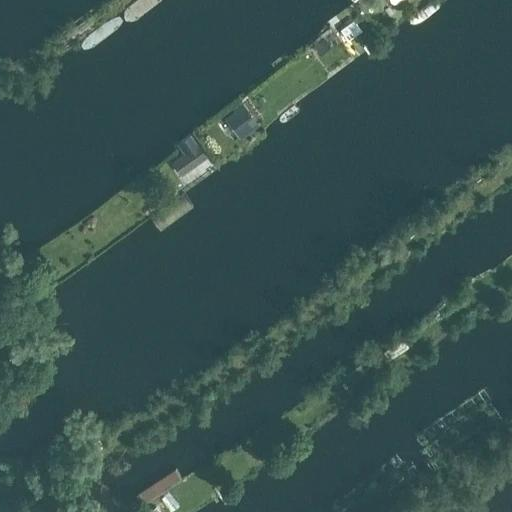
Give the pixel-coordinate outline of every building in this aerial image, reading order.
[(348,26),(342,30),(349,39),(355,35),(348,26)] [(334,32),(328,36),(331,40),(337,36),(334,32)] [(325,39),(315,46),(320,53),(330,45),(325,39)] [(236,111),(226,118),(242,137),(259,124),(242,102),(234,108),(236,111)] [(191,135),(179,143),(195,165),(206,157),(191,135)]
